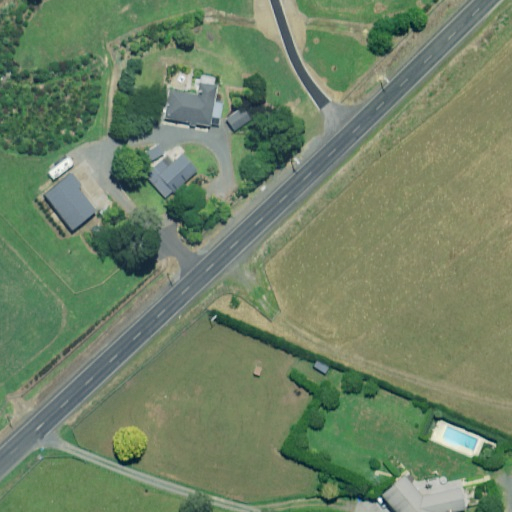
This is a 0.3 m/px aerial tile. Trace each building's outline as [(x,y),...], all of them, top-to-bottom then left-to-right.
[(216,87),(201,84),(199,95),(168,90),(164,118),(210,126),(211,117),(220,118),(223,104),(214,102),(216,87)] [(159,114),(160,100),(129,97),(128,112),(159,114)] [(242,106),(225,119),(236,134),(253,122),(242,106)] [(162,155),(157,146),(141,156),(146,164),(162,155)] [(199,171),(184,154),(168,167),(163,161),(146,175),(165,199),(199,171)] [(97,211),(69,176),(45,195),(72,230),(97,211)] [(460,490),(425,494),(407,472),(380,495),(394,511),(447,511),(462,511),(460,490)]
